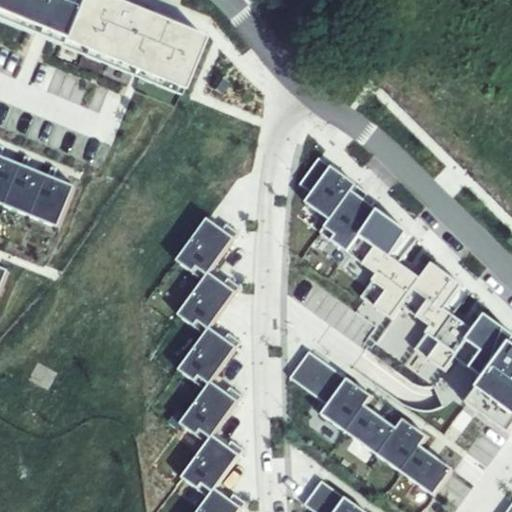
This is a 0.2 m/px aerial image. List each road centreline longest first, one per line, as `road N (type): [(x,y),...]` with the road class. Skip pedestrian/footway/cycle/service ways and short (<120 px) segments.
road 1 (residential): [(269,171),(274,511)]
road 2 (residential): [(293,79),(511,269)]
road 3 (residential): [(269,171),(0,66)]
